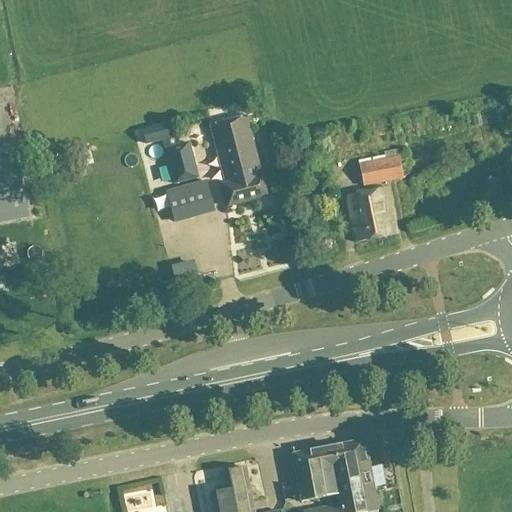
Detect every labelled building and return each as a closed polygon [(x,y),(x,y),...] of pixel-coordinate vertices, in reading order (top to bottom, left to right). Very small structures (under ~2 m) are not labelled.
[(245,118),(209,127),(224,185),(221,186),(226,208),(266,198),(260,176),(245,118)] [(144,147),(176,138),(171,122),(140,131),(144,147)] [(172,185),(196,179),(188,144),(164,150),(172,185)] [(383,157),(356,162),(362,189),(402,180),(395,151),(382,154),(383,157)] [(0,163),(0,225),(26,220),(13,160),(0,163)] [(172,224),(213,214),(205,182),(164,193),(172,224)] [(344,198),(353,244),(395,235),(385,189),(344,198)] [(338,496),(337,496),(339,505),(306,511),(373,511),(376,511),(362,442),(332,448),(336,468),(332,468),(338,496)] [(291,456),(291,458),(300,503),(337,496),(338,496),(332,468),(336,468),(332,448),(291,456)] [(269,500),(256,502),(258,511),(289,507),(283,463),(264,466),(269,500)] [(378,488),(389,484),(383,468),(372,472),(378,488)] [(251,511),(243,469),(222,473),(226,492),(226,493),(230,492),(234,511),(251,511)] [(226,493),(226,492),(195,498),(197,511),(234,511),(230,492),(226,493)] [(402,506),(403,495),(382,494),(382,505),(402,506)]
